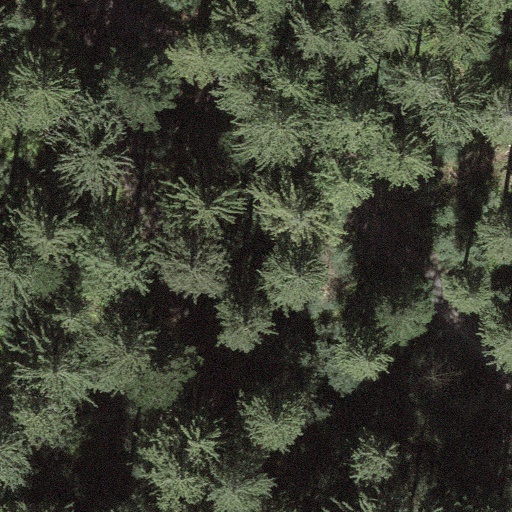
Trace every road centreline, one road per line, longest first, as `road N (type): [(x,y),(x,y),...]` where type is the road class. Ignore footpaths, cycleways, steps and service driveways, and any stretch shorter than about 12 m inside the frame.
road 1 (track): [(123,0),(244,88),(511,377)]
road 2 (track): [(288,511),(232,418),(157,212),(133,106),(130,3)]
